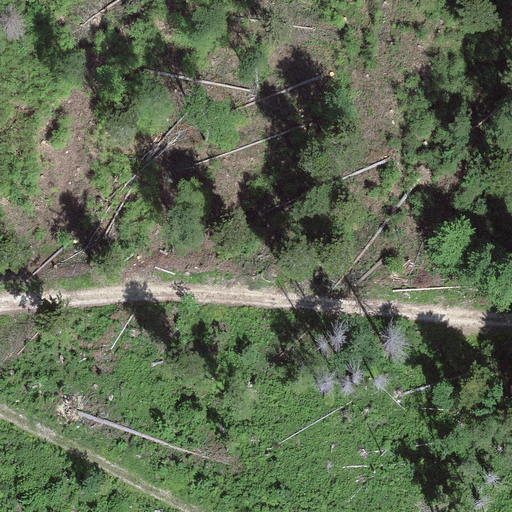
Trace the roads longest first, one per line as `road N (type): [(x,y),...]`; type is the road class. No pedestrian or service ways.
road 1 (track): [(511,315),(204,292),(0,298)]
road 2 (track): [(0,406),(203,511)]
